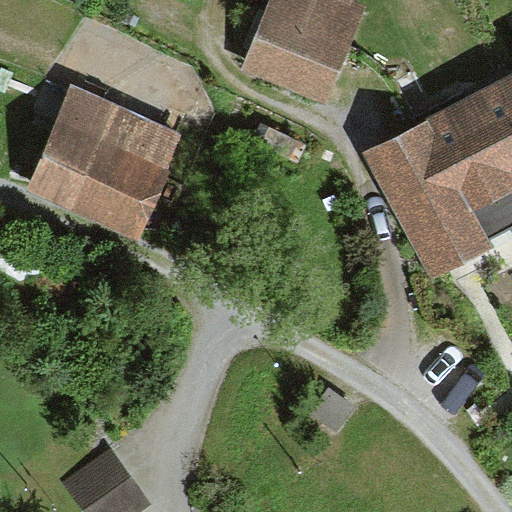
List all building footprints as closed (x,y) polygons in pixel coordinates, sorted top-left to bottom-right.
[(325,98),(366,0),(266,0),(240,62),(325,98)] [(511,69),(367,149),(433,269),(511,225),(511,69)] [(184,128),(72,78),(26,181),(138,231),(184,128)] [(358,402),(329,383),(309,413),(338,433),(358,402)] [(135,511),(153,498),(112,445),(64,482),(87,511),(135,511)]
